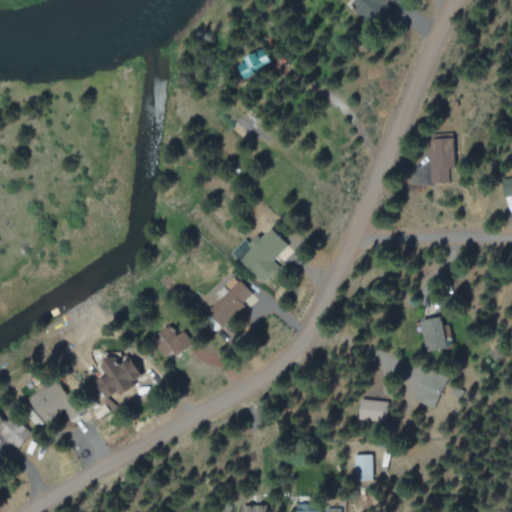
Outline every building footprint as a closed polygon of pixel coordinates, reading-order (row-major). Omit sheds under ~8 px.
[(431,182),(450,182),(449,167),(457,166),(456,137),(435,138),(436,152),(430,152),(431,182)] [(262,281),(279,265),(273,259),(288,245),(272,228),(263,236),(260,233),(250,243),(245,239),(233,251),(262,281)] [(222,325),(238,310),(225,296),(209,311),(222,325)] [(449,348),(444,316),(423,319),(429,351),(449,348)] [(184,329),(179,333),(173,326),(154,339),(168,359),(193,342),(184,329)] [(97,381),(113,407),(131,396),(127,390),(147,378),(134,357),(118,366),(113,357),(103,363),(109,373),(97,381)] [(447,375),(426,368),(415,401),(436,408),(447,375)] [(71,420),(87,410),(74,391),(70,393),(60,378),(31,396),(50,425),(59,419),(55,412),(64,407),(71,420)] [(361,419),(388,420),(388,400),(361,400),(361,419)] [(0,429),(15,449),(32,436),(16,414),(7,421),(0,410),(0,429)] [(373,454),(355,454),(356,480),(373,480),(373,454)] [(322,511),(322,503),(296,503),(295,511),(322,511)]
